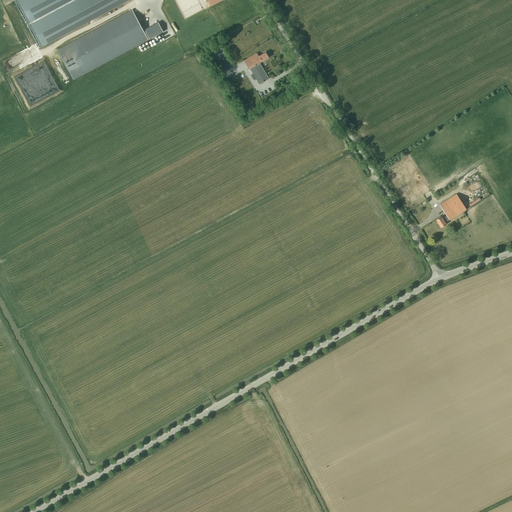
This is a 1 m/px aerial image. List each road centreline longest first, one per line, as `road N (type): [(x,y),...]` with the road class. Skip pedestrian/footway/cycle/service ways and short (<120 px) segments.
road 1 (tertiary): [(438,280),(36,511)]
road 2 (unclassified): [(438,280),(262,0)]
